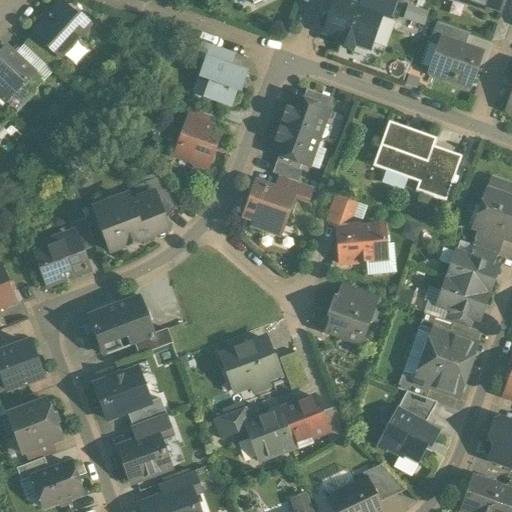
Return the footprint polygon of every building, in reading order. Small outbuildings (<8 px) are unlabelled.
[(37,20),(28,31),(33,35),(49,50),(59,60),(93,24),(76,8),(74,10),(62,0),(55,0),(49,7),(47,5),(35,18),(37,20)] [(361,3),(352,0),(330,0),(319,33),(334,38),(333,44),(353,51),(355,45),(369,50),(373,39),(382,14),(383,10),(361,3)] [(362,0),(361,3),(383,10),(382,14),(389,21),(396,0),(362,0)] [(468,0),(471,1),(469,5),(485,10),(486,6),(500,11),(504,0),(468,0)] [(420,23),(424,10),(404,4),(400,17),(420,23)] [(469,34),(437,23),(429,44),(435,45),(440,34),(465,44),(469,34)] [(465,44),(440,34),(435,45),(424,72),(469,90),(476,74),(478,69),(485,52),(465,44)] [(49,50),(33,35),(23,45),(40,60),(49,50)] [(6,42),(0,48),(0,99),(4,104),(21,85),(23,86),(37,70),(6,42)] [(59,60),(49,50),(40,60),(50,69),(59,60)] [(246,74),(206,60),(199,79),(210,83),(235,92),(239,93),(246,74)] [(235,92),(210,83),(205,97),(230,106),(235,92)] [(332,99),(306,90),(302,102),(327,111),(332,99)] [(302,102),(295,99),(290,102),(288,108),(290,113),(285,127),(318,139),(327,111),(302,102)] [(212,117),(190,109),(186,121),(208,128),(212,117)] [(208,128),(186,121),(174,155),(195,162),(194,166),(207,171),(221,133),(208,128)] [(436,140),(416,133),(415,135),(407,132),(408,130),(388,123),(373,167),(418,183),(416,191),(446,202),(461,157),(433,147),(436,140)] [(318,139),(285,127),(280,141),(275,143),(273,150),(275,155),(308,166),(318,139)] [(301,171),(276,162),(272,174),(297,183),(301,171)] [(181,203),(156,179),(135,187),(139,199),(153,193),(164,220),(166,219),(181,203)] [(511,195),(511,187),(492,180),(488,191),(511,199),(511,195)] [(294,197),(256,183),(252,194),(254,195),(252,198),(251,198),(244,217),(254,221),(253,226),(269,232),(271,227),(281,231),(294,197)] [(511,199),(488,191),(482,208),(487,209),(480,231),(502,239),(511,242),(511,199)] [(139,199),(129,203),(128,199),(123,197),(115,200),(113,205),(114,208),(95,215),(110,253),(125,247),(126,244),(135,241),(138,242),(168,231),(164,220),(153,193),(139,199)] [(354,205),(334,197),(326,219),(338,223),(340,223),(343,213),(350,216),(354,205)] [(94,246),(84,219),(70,224),(73,233),(77,231),(84,249),(94,246)] [(383,226),(337,231),(340,264),(386,260),(383,226)] [(73,233),(30,249),(45,289),(92,271),(84,249),(77,231),(73,233)] [(502,239),(480,231),(474,246),(497,254),(502,239)] [(474,246),(470,258),(493,266),(497,254),(474,246)] [(470,258),(456,253),(446,279),(489,294),(494,280),(491,279),(492,274),(495,275),(498,268),(470,258)] [(0,269),(0,309),(14,304),(0,269)] [(489,294),(446,279),(437,306),(451,310),(473,319),(479,321),(482,313),(479,312),(481,307),(483,308),(489,294)] [(377,297),(343,285),(339,297),(373,309),(377,297)] [(115,306),(114,301),(93,309),(94,314),(87,317),(101,355),(121,347),(119,341),(126,338),(130,348),(134,346),(155,338),(154,335),(150,325),(151,322),(149,315),(146,314),(139,297),(115,306)] [(373,309),(339,297),(338,300),(335,299),(329,317),(332,318),(326,333),(360,345),(368,324),(369,325),(375,322),(377,315),(375,309),(373,309)] [(473,319),(451,310),(447,322),(470,330),(473,319)] [(452,324),(424,314),(420,327),(433,332),(433,330),(448,336),(452,324)] [(167,330),(154,335),(155,338),(134,346),(138,357),(172,345),(167,330)] [(448,336),(433,330),(433,332),(415,381),(415,383),(430,388),(458,398),(461,391),(458,390),(460,385),(462,386),(472,358),(470,357),(472,352),(474,353),(477,346),(448,336)] [(265,340),(220,357),(224,368),(233,365),(242,389),(250,386),(253,393),(268,388),(265,381),(278,376),(265,340)] [(42,379),(29,344),(0,354),(0,374),(6,392),(42,379)] [(308,385),(296,353),(279,359),(291,391),(308,385)] [(136,371),(123,375),(119,373),(117,378),(94,386),(107,421),(126,414),(149,405),(149,404),(144,391),(147,386),(141,384),(136,371)] [(511,371),(503,397),(511,399),(511,371)] [(415,381),(401,376),(397,389),(406,393),(426,399),(430,388),(415,383),(415,381)] [(426,399),(406,393),(397,411),(424,426),(437,404),(426,399)] [(35,394),(3,406),(7,417),(39,406),(35,394)] [(314,398),(279,411),(292,446),(293,446),(327,434),(327,433),(320,414),(314,398)] [(160,400),(149,404),(149,405),(126,414),(132,428),(166,415),(160,400)] [(7,417),(0,420),(6,437),(13,440),(15,439),(21,455),(60,440),(55,427),(58,426),(54,415),(51,416),(46,403),(7,417)] [(245,409),(214,421),(222,441),(247,431),(245,424),(249,422),(245,409)] [(342,429),(334,409),(320,414),(327,433),(327,434),(331,444),(347,434),(342,429)] [(249,422),(245,424),(247,431),(259,462),(294,449),(293,446),(292,446),(279,411),(249,422)] [(397,411),(396,411),(382,437),(391,443),(388,449),(404,457),(405,456),(419,464),(426,449),(430,451),(439,434),(424,426),(397,411)] [(166,415),(132,428),(138,443),(157,436),(159,442),(174,437),(166,415)] [(511,425),(500,421),(496,424),(491,438),(493,443),(489,455),(491,460),(511,467),(511,425)] [(138,443),(118,450),(130,484),(170,469),(159,442),(157,436),(138,443)] [(44,459),(16,470),(21,483),(32,479),(48,472),(44,459)] [(48,472),(32,479),(43,509),(58,504),(58,505),(62,506),(68,504),(69,500),(81,495),(69,465),(48,472)] [(406,491),(380,466),(362,475),(364,476),(367,480),(379,503),(406,491)] [(193,473),(160,486),(164,497),(184,490),(187,497),(200,492),(193,473)] [(364,476),(322,497),(330,511),(382,511),(379,503),(367,480),(364,476)] [(510,511),(511,507),(511,493),(473,479),(462,511),(463,511),(510,511)] [(164,497),(158,500),(157,502),(151,504),(149,503),(139,507),(140,511),(192,511),(187,497),(184,490),(164,497)] [(311,511),(306,496),(290,502),(293,511),(311,511)]
